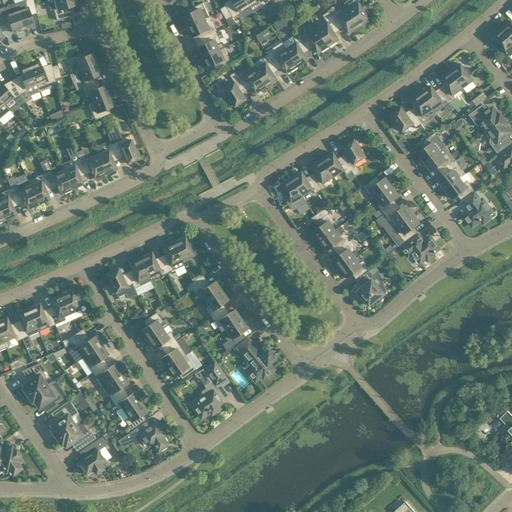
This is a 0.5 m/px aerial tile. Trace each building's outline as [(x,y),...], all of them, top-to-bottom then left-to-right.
[(29,13),(36,11),(33,0),(25,0),(26,1),(15,4),(23,29),(34,25),(29,13)] [(51,0),(48,1),(51,12),(54,11),(57,20),(69,17),(67,11),(72,9),(71,6),(76,4),(75,0),(51,0)] [(249,5),(245,0),(232,0),(233,1),(225,5),(232,16),(233,17),(241,12),(240,11),(249,5)] [(358,2),(358,3),(349,9),(348,9),(359,26),(370,19),(366,14),(369,12),(365,6),(362,7),(358,2)] [(188,27),(209,16),(205,8),(203,3),(194,8),(187,11),(189,14),(183,17),(188,27)] [(23,29),(15,4),(4,8),(0,9),(0,16),(3,23),(9,20),(13,32),(23,29)] [(232,16),(225,5),(220,9),(227,20),(232,16)] [(359,26),(348,9),(343,12),(341,8),(335,12),(333,8),(328,12),(330,15),(338,26),(343,23),(349,33),(359,26)] [(338,26),(330,15),(328,12),(323,15),(327,22),(327,23),(317,29),(329,46),(339,39),(333,30),(338,26)] [(217,32),(212,22),(209,16),(188,27),(193,37),(203,32),(205,38),(217,32)] [(511,21),(511,20),(502,29),(511,39),(511,21)] [(329,46),(317,29),(308,35),(307,35),(305,32),(299,35),(307,46),(312,43),(318,53),(329,46)] [(511,39),(502,29),(493,37),(497,42),(495,44),(500,50),(503,48),(507,52),(511,56),(511,55),(511,39)] [(208,43),(198,48),(203,58),(220,50),(217,44),(221,42),(217,32),(205,38),(208,43)] [(302,50),(307,46),(299,35),(294,38),(297,42),(296,42),(296,43),(287,49),(298,66),(308,60),(302,50)] [(298,66),(287,49),(283,52),(275,47),(268,52),(269,55),(276,66),(281,63),(287,73),(298,66)] [(220,69),(231,63),(224,48),(220,50),(203,58),(208,68),(217,63),(220,69)] [(86,52),(70,58),(72,63),(69,64),(73,73),(75,72),(97,63),(93,53),(87,55),(86,52)] [(271,70),(276,66),(269,55),(263,58),(266,62),(265,63),(256,69),(267,86),(277,80),(271,70)] [(57,87),(55,79),(52,66),(42,69),(40,63),(30,67),(37,84),(40,92),(50,88),(50,89),(57,87)] [(101,73),(97,63),(75,72),(79,81),(73,84),(76,90),(82,88),(94,83),(91,77),(101,73)] [(460,64),(450,71),(462,87),(472,81),(473,80),(469,75),(471,73),(467,67),(464,69),(460,64)] [(58,65),(52,66),(55,79),(61,77),(58,65)] [(37,84),(30,67),(19,71),(21,77),(13,82),(20,94),(20,93),(25,102),(31,98),(30,95),(40,92),(37,84)] [(267,86),(256,69),(246,75),(245,75),(243,72),(238,75),(245,87),(250,83),(257,93),(267,86)] [(462,87),(450,71),(441,78),(447,87),(442,91),(450,102),(455,98),(453,95),(453,94),(462,87)] [(240,90),(245,87),(238,75),(236,72),(230,75),(235,82),(234,83),(225,89),(225,88),(224,89),(231,99),(229,100),(233,106),(235,105),(236,106),(246,100),(240,90)] [(20,94),(13,82),(5,87),(1,82),(0,82),(0,98),(4,103),(12,97),(13,98),(18,106),(25,102),(20,93),(20,94)] [(96,89),(94,83),(82,88),(86,98),(91,96),(93,102),(110,95),(106,84),(96,89)] [(431,85),(421,92),(433,109),(435,113),(444,106),(450,102),(442,91),(437,95),(431,85)] [(433,109),(421,92),(411,100),(418,109),(413,113),(421,124),(426,120),(423,116),(424,116),(423,116),(433,109)] [(483,92),(472,100),(476,105),(487,98),(483,92)] [(114,105),(110,95),(93,102),(89,104),(91,109),(95,119),(98,118),(107,115),(104,109),(114,105)] [(4,103),(0,98),(0,117),(9,110),(4,103)] [(499,114),(498,113),(493,107),(488,111),(484,105),(476,111),(470,115),(476,123),(477,124),(478,124),(480,125),(481,125),(483,124),(484,123),(488,130),(504,118),(500,113),(499,114)] [(391,114),(403,131),(404,131),(403,130),(412,124),(413,124),(415,127),(421,124),(413,113),(408,116),(401,107),(391,114)] [(511,132),(509,128),(506,124),(508,123),(504,118),(488,130),(493,136),(492,137),(491,138),(491,139),(491,141),(491,142),(491,143),(498,152),(503,148),(511,142),(507,136),(511,132)] [(459,120),(453,124),(459,133),(465,129),(459,120)] [(137,149),(135,150),(129,135),(119,140),(114,131),(107,134),(112,143),(111,143),(117,155),(123,153),(127,163),(139,158),(138,157),(140,156),(137,149)] [(424,162),(446,146),(435,132),(422,142),(426,147),(418,153),(424,162)] [(406,153),(412,149),(405,136),(399,140),(406,153)] [(344,159),(352,170),(355,176),(360,172),(355,163),(364,157),(365,157),(354,139),(344,146),(350,156),(344,159)] [(112,158),(117,155),(111,143),(106,146),(108,150),(107,150),(97,155),(105,174),(116,168),(112,158)] [(443,170),(456,160),(446,146),(424,162),(431,171),(440,165),(443,170)] [(511,147),(496,159),(504,170),(511,164),(511,147)] [(333,152),(323,159),(333,176),(343,170),(344,170),(346,174),(352,170),(344,159),(339,162),(333,152)] [(78,173),(84,171),(78,158),(77,155),(71,158),(72,161),(61,166),(63,170),(72,189),(83,184),(78,173)] [(105,174),(97,155),(86,160),(84,156),(78,158),(84,171),(89,168),(94,179),(105,174)] [(483,155),(478,158),(484,166),(489,162),(483,155)] [(333,176),(323,159),(312,165),(318,175),(313,178),(320,190),(326,186),(323,183),(324,182),(333,176)] [(445,190),(460,179),(459,178),(466,173),(456,160),(443,170),(447,174),(438,181),(445,190)] [(63,170),(53,175),(53,174),(52,175),(50,171),(44,173),(50,186),(56,183),(60,194),(72,189),(63,170)] [(308,181),(302,172),(291,178),(302,195),(312,189),(312,190),(313,189),(315,193),(320,190),(313,178),(308,181)] [(45,188),(50,186),(44,173),(28,181),(38,204),(49,199),(45,188)] [(373,179),(363,186),(370,195),(374,192),(377,197),(392,186),(386,177),(377,184),(373,179)] [(306,202),(302,195),(291,178),(281,185),(285,190),(282,192),(293,210),(306,202)] [(464,197),(474,189),(467,181),(464,184),(460,179),(445,190),(452,199),(460,192),(464,197)] [(38,204),(28,181),(11,188),(17,201),(22,198),(27,209),(38,204)] [(399,195),(392,186),(377,197),(381,202),(377,205),(384,214),(394,206),(390,201),(399,195)] [(11,203),(17,201),(11,188),(0,193),(0,208),(5,219),(16,214),(11,203)] [(490,213),(486,207),(481,201),(480,202),(474,193),(463,201),(471,211),(465,216),(468,221),(472,226),(481,220),(482,221),(484,222),(486,221),(488,220),(489,218),(489,216),(488,215),(490,213)] [(384,214),(376,220),(381,227),(383,226),(389,221),(390,223),(394,220),(398,225),(413,214),(406,205),(398,211),(394,206),(384,214)] [(318,221),(328,213),(329,213),(326,207),(314,216),(318,221)] [(320,241),(335,230),(331,225),(335,222),(328,213),(318,221),(322,226),(313,232),(320,241)] [(419,223),(413,214),(398,225),(402,230),(398,233),(404,241),(416,233),(412,228),(419,223)] [(349,241),(342,232),(346,230),(342,225),(335,230),(320,241),(326,250),(335,244),(339,248),(349,241)] [(366,228),(357,235),(361,241),(370,233),(366,228)] [(425,243),(418,234),(402,247),(408,256),(412,253),(420,263),(426,259),(427,260),(429,260),(433,257),(434,255),(433,254),(439,249),(431,238),(425,243)] [(184,236),(173,242),(184,265),(192,281),(199,277),(198,276),(199,276),(190,256),(192,255),(192,256),(193,255),(190,249),(193,248),(190,241),(187,242),(184,236)] [(355,258),(359,255),(349,241),(339,248),(342,253),(334,260),(340,269),(355,258)] [(184,265),(173,242),(162,247),(167,257),(162,260),(167,272),(168,273),(184,265)] [(151,252),(140,257),(149,276),(159,271),(160,271),(162,275),(167,272),(162,260),(156,263),(151,252)] [(149,276),(140,257),(129,263),(134,273),(128,276),(134,288),(151,280),(149,276)] [(359,276),(369,269),(363,260),(359,263),(355,258),(340,269),(347,278),(355,271),(359,276)] [(134,288),(128,276),(123,278),(118,268),(106,273),(107,275),(106,276),(109,283),(111,282),(118,297),(125,294),(126,296),(127,298),(129,299),(131,298),(138,295),(134,288)] [(372,280),(376,277),(371,270),(357,281),(362,287),(358,291),(362,296),(360,298),(366,305),(368,303),(369,305),(383,293),(384,292),(385,290),(384,288),(382,286),(380,286),(378,287),(372,280)] [(191,290),(203,282),(199,277),(192,281),(188,284),(191,290)] [(221,290),(215,281),(206,287),(203,282),(191,290),(192,290),(192,289),(199,298),(202,296),(206,301),(221,290)] [(72,289),(61,294),(69,313),(79,309),(80,309),(77,303),(80,301),(77,294),(74,296),(72,289)] [(227,299),(221,290),(206,301),(209,306),(206,309),(212,317),(222,311),(218,305),(227,299)] [(69,313),(61,294),(50,299),(55,309),(49,312),(55,324),(60,322),(64,320),(65,319),(64,315),(69,313)] [(39,304),(28,308),(38,331),(55,324),(49,312),(44,314),(39,304)] [(22,323),(17,326),(22,338),(26,349),(32,346),(28,336),(38,331),(28,308),(18,313),(22,323)] [(225,316),(222,311),(212,317),(218,327),(222,324),(225,329),(241,319),(234,309),(225,316)] [(149,324),(140,330),(147,340),(162,329),(169,324),(166,319),(163,321),(156,312),(146,319),(149,324)] [(137,315),(132,318),(135,323),(140,320),(137,315)] [(6,318),(0,320),(0,332),(4,341),(14,337),(16,341),(22,338),(17,326),(11,328),(6,318)] [(247,328),(241,319),(225,329),(229,334),(225,337),(227,341),(223,344),(226,349),(241,339),(238,334),(247,328)] [(162,329),(147,340),(153,349),(162,343),(165,348),(176,341),(176,340),(173,337),(170,332),(166,334),(162,329)] [(72,344),(83,336),(79,331),(68,339),(72,344)] [(86,341),(83,336),(72,344),(73,344),(79,353),(83,350),(86,355),(102,345),(95,335),(86,341)] [(169,353),(160,359),(166,368),(182,358),(185,355),(182,350),(179,346),(186,341),(182,336),(181,337),(176,340),(176,341),(165,348),(169,353)] [(267,350),(266,351),(261,355),(247,338),(237,347),(253,366),(252,367),(253,368),(250,371),(249,373),(249,375),(251,376),(255,381),(261,376),(262,377),(265,375),(266,375),(270,372),(270,371),(273,369),(268,363),(274,358),(267,350)] [(102,365),(99,360),(108,354),(102,345),(86,355),(82,358),(92,372),(102,365)] [(182,358),(166,368),(172,377),(181,371),(185,376),(195,369),(201,365),(198,360),(192,364),(185,355),(182,358)] [(25,364),(22,358),(9,364),(12,369),(25,364)] [(193,403),(192,406),(199,416),(203,417),(210,412),(211,413),(212,413),(214,414),(219,411),(218,409),(219,408),(217,405),(221,403),(220,401),(228,395),(222,387),(219,382),(226,377),(223,374),(214,361),(203,368),(214,383),(206,389),(202,391),(202,394),(205,399),(200,402),(199,401),(196,400),(193,403)] [(46,385),(42,379),(44,378),(44,375),(42,372),(45,370),(40,363),(22,371),(29,380),(23,385),(25,388),(23,389),(29,398),(46,385)] [(121,373),(115,364),(106,370),(102,365),(92,372),(102,386),(106,383),(121,373)] [(201,370),(195,375),(197,378),(198,378),(204,386),(209,382),(201,370)] [(127,382),(121,373),(106,383),(102,386),(105,391),(112,400),(122,393),(118,388),(127,382)] [(54,397),(46,385),(29,398),(32,402),(34,401),(39,408),(42,405),(47,412),(57,405),(56,403),(66,396),(62,391),(54,397)] [(73,397),(79,405),(85,401),(79,392),(73,397)] [(125,398),(122,393),(112,400),(118,409),(122,407),(125,412),(140,401),(134,392),(125,398)] [(56,437),(74,424),(70,418),(77,413),(69,401),(55,411),(60,419),(51,425),(53,428),(51,430),(56,437)] [(147,411),(140,401),(125,412),(129,417),(125,420),(131,429),(141,422),(138,417),(147,411)] [(511,414),(508,411),(500,418),(510,428),(508,430),(511,435),(511,434),(511,441),(511,442),(511,414)] [(89,430),(88,430),(81,420),(74,424),(56,437),(61,445),(63,443),(65,447),(74,440),(79,448),(94,438),(89,430)] [(156,423),(154,425),(149,428),(145,422),(119,441),(122,446),(143,438),(148,445),(152,443),(157,449),(160,449),(168,445),(162,436),(163,435),(156,423)] [(105,461),(97,450),(106,444),(102,437),(80,452),(84,458),(78,463),(86,474),(93,469),(95,472),(101,467),(99,464),(105,461)] [(16,450),(15,451),(11,446),(2,452),(0,449),(0,465),(1,465),(6,472),(10,469),(13,474),(21,468),(18,464),(22,461),(18,456),(20,455),(16,450)] [(415,511),(407,502),(395,511),(415,511)]
